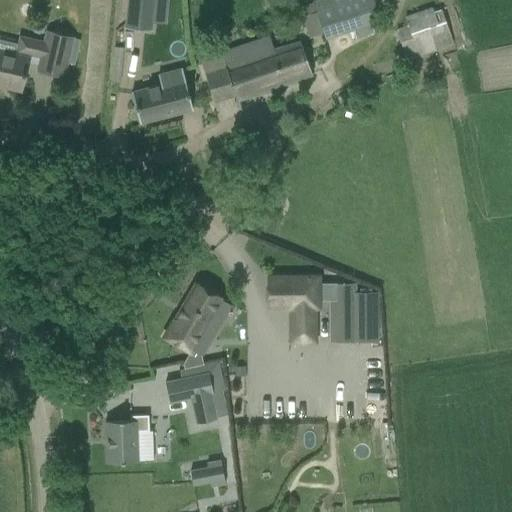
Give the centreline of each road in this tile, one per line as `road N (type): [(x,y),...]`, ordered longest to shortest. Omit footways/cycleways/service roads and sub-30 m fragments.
road 1 (unclassified): [(0,125),(159,136),(256,104),(270,130),(268,148),(152,260),(46,409)]
road 2 (unknown): [(197,217),(247,290),(271,359)]
